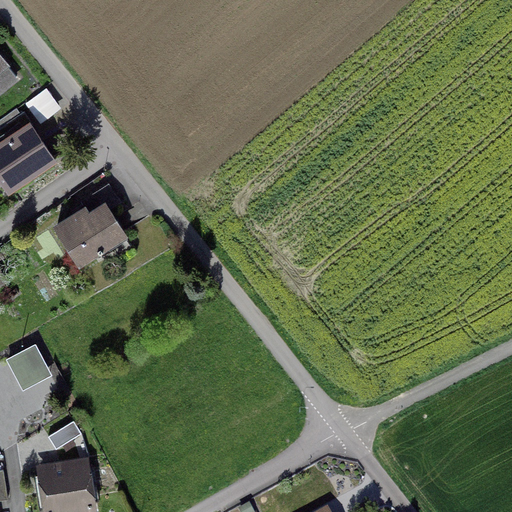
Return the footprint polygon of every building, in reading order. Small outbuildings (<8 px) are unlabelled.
[(0,88),(14,77),(0,60),(0,88)] [(0,181),(5,189),(52,158),(28,124),(0,143),(0,181)] [(76,262),(122,233),(106,209),(116,203),(105,185),(79,202),(83,210),(54,228),(76,262)] [(37,350),(10,364),(25,392),(52,377),(37,350)] [(46,436),(54,449),(79,433),(71,421),(46,436)] [(57,511),(90,507),(83,462),(38,469),(45,511),(57,511)]
